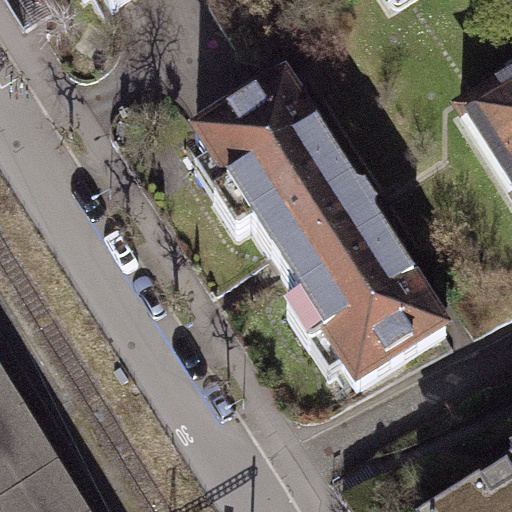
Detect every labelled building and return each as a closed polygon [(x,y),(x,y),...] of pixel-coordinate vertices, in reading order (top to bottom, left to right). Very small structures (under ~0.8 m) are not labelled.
[(101,0),(111,14),(133,0),(101,0)] [(380,0),(385,8),(398,0),(380,0)] [(511,85),(458,120),(511,203),(511,85)] [(284,86),(194,143),(226,193),(212,202),(238,242),(252,233),(299,307),(285,316),(310,355),(325,345),(357,395),(446,338),(376,229),(376,219),(366,202),(357,200),(284,86)] [(0,511),(86,511),(0,372),(0,511)] [(511,511),(511,471),(445,511),(511,511)]
